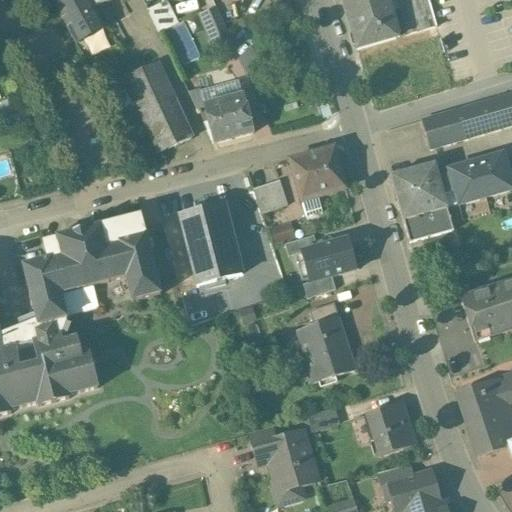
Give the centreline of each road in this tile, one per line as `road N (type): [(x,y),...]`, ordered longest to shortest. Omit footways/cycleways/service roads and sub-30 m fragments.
road 1 (tertiary): [(353,129),(429,399),(449,454),(484,511)]
road 2 (residential): [(353,129),(0,218)]
road 3 (residential): [(233,511),(224,462),(216,459),(46,511)]
road 4 (residential): [(511,77),(353,129)]
road 5 (tertiary): [(320,0),(353,129)]
